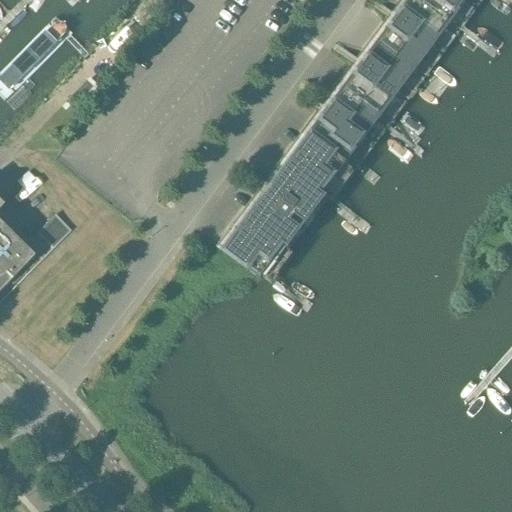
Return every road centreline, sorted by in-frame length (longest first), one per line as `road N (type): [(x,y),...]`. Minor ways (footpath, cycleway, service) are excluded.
road 1 (residential): [(345,0),(24,425)]
road 2 (tertiary): [(110,511),(24,425)]
